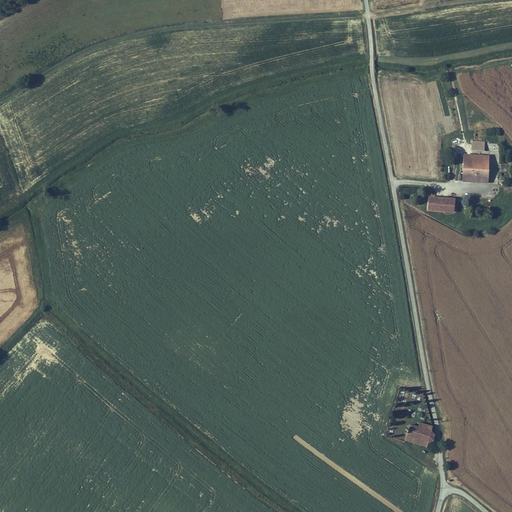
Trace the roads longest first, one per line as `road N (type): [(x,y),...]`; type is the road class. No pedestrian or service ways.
road 1 (unclassified): [(445,492),(372,81),(365,0)]
road 2 (track): [(0,100),(66,59),(127,35),(468,0)]
